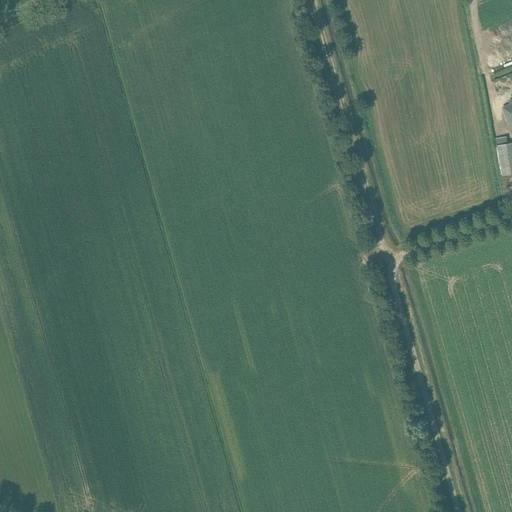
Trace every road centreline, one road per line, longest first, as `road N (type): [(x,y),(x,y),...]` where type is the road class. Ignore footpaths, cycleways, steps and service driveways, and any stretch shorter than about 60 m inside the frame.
road 1 (unclassified): [(457,511),(383,263),(511,216)]
road 2 (track): [(383,263),(311,0)]
